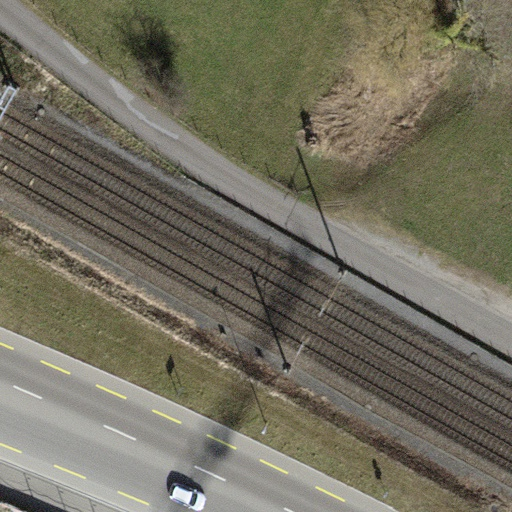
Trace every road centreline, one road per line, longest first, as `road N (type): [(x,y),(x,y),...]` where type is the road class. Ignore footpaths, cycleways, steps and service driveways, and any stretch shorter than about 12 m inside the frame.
road 1 (residential): [(0,6),(240,189),(511,346)]
road 2 (primary): [(0,394),(257,511)]
